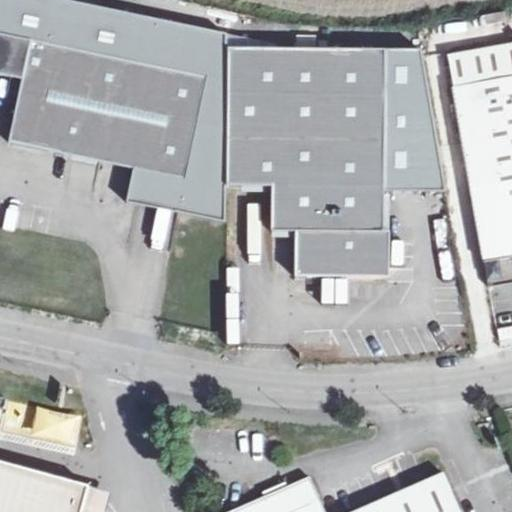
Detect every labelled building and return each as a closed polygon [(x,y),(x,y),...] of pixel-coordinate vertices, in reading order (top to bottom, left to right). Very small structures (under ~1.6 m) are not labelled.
[(177,212),(226,222),(227,184),(229,49),(229,39),(42,0),(0,0),(0,76),(20,81),(7,144),(132,169),(183,178),(177,212)] [(511,42),(448,54),(454,86),(511,75),(511,42)] [(295,230),(295,275),(385,277),(385,230),(383,230),(383,190),(445,190),(421,48),(229,49),(227,184),(238,185),(272,185),(271,230),(295,230)] [(511,75),(454,86),(484,260),(511,255),(511,75)] [(183,178),(132,169),(126,202),(177,212),(183,178)] [(466,189),(447,192),(465,308),(485,305),(466,189)] [(36,407),(30,436),(76,446),(82,417),(36,407)] [(0,511),(81,511),(89,484),(0,460),(0,511)] [(324,511),(310,477),(228,511),(460,511),(443,474),(394,496),(357,511),(324,511)]
